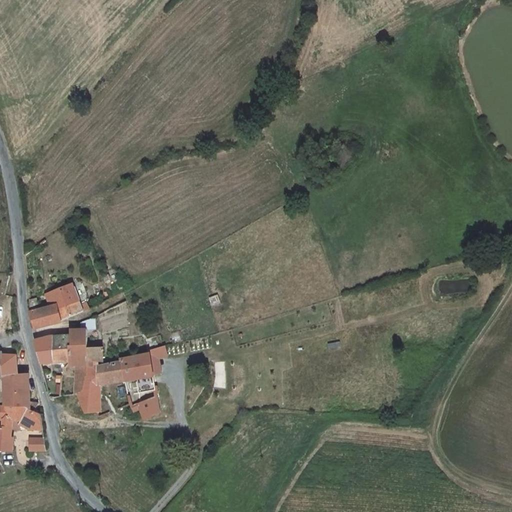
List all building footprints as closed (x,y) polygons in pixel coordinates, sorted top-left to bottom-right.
[(41,299),(36,302),(38,322),(39,330),(77,310),(73,282),(50,292),(53,305),(42,310),(41,299)] [(74,329),(74,330),(75,363),(88,363),(88,366),(98,366),(98,360),(103,361),(103,347),(88,348),(87,329),(74,329)] [(34,342),(40,364),(72,363),(75,363),(74,330),(34,342)] [(121,359),(121,361),(125,380),(136,379),(153,376),(153,374),(151,360),(158,357),(160,356),(167,355),(165,345),(148,350),(148,353),(121,359)] [(17,351),(7,353),(7,371),(19,371),(17,351)] [(158,357),(151,360),(153,374),(160,373),(158,357)] [(98,366),(88,366),(89,396),(80,398),(87,412),(98,410),(98,381),(108,379),(108,383),(125,380),(121,361),(112,363),(98,366)] [(225,361),(215,362),(216,387),(226,387),(225,361)] [(72,363),(72,401),(77,399),(80,398),(89,396),(88,366),(88,363),(75,363),(72,363)] [(19,371),(7,371),(7,378),(8,409),(33,419),(35,413),(37,404),(27,400),(30,387),(24,385),(27,373),(19,371)] [(153,376),(136,379),(138,393),(156,390),(153,376)] [(156,393),(134,406),(136,408),(137,409),(139,409),(140,408),(144,418),(159,412),(156,393)] [(8,409),(3,407),(2,413),(0,420),(0,450),(7,450),(11,428),(12,423),(19,424),(20,421),(28,422),(27,425),(26,431),(38,433),(41,422),(33,419),(8,409)] [(40,448),(38,438),(23,439),(22,449),(40,448)]
